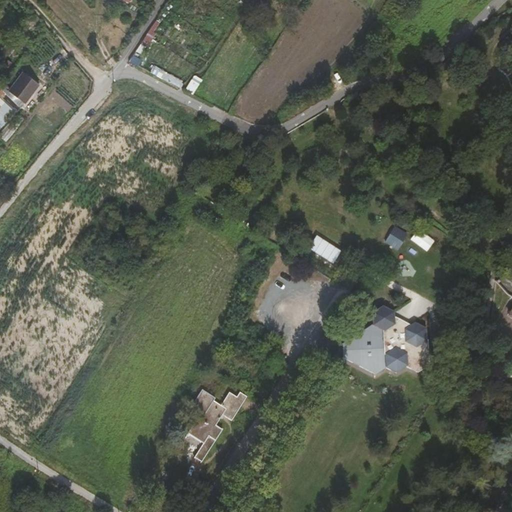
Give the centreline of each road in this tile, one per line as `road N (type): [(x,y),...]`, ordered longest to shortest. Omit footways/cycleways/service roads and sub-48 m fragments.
road 1 (residential): [(508,0),(419,80),(351,92),(255,137),(122,67)]
road 2 (residential): [(341,292),(201,511)]
road 3 (residential): [(122,67),(0,216)]
road 4 (residential): [(0,437),(110,511)]
